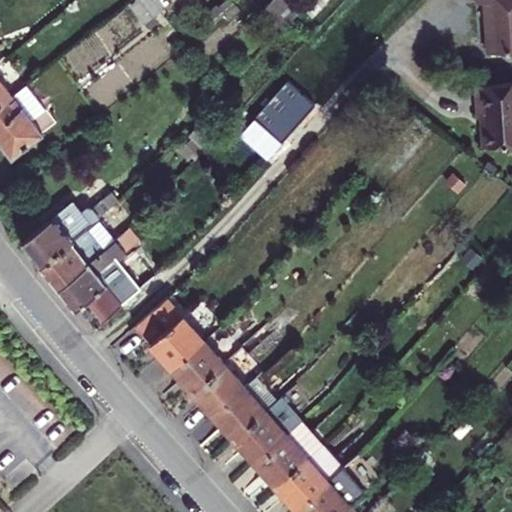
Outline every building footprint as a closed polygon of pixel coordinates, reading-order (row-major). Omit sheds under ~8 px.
[(162,5),(159,0),(133,0),(129,4),(143,21),(162,5)] [(295,10),(284,0),(268,0),(264,5),(282,22),(295,10)] [(511,0),(476,0),(476,3),(484,2),(486,21),(489,21),(490,29),(487,29),(489,52),(511,50),(511,0)] [(0,101),(10,94),(0,81),(0,101)] [(29,118),(42,107),(23,83),(10,94),(0,101),(0,141),(11,155),(40,130),(29,118)] [(511,85),(475,90),(478,117),(482,116),(485,153),(511,149),(511,85)] [(202,146),(217,131),(202,117),(188,133),(202,146)] [(188,161),(202,146),(188,133),(173,147),(188,161)] [(71,197),(70,198),(51,213),(20,238),(39,262),(84,226),(97,214),(91,205),(85,205),(80,209),(71,197)] [(56,283),(114,236),(105,226),(92,235),(84,226),(39,262),(56,283)] [(120,231),(114,236),(56,283),(74,306),(85,297),(102,318),(121,301),(102,279),(95,269),(128,242),(120,231)] [(95,269),(102,279),(136,251),(128,242),(95,269)] [(218,320),(200,300),(183,315),(165,295),(134,324),(169,364),(218,320)] [(239,344),(218,320),(169,364),(190,388),(239,344)] [(239,344),(190,388),(211,411),(256,371),(260,367),(239,344)] [(277,395),(256,371),(211,411),(232,434),(277,395)] [(277,395),(232,434),(252,458),(298,417),(312,405),(292,381),(277,395)] [(252,458),(274,482),(320,440),(335,427),(314,403),(312,405),(298,417),(252,458)] [(320,440),(274,482),(294,505),(327,476),(342,462),(320,440)] [(300,511),(359,511),(327,476),(294,505),(300,511)]
